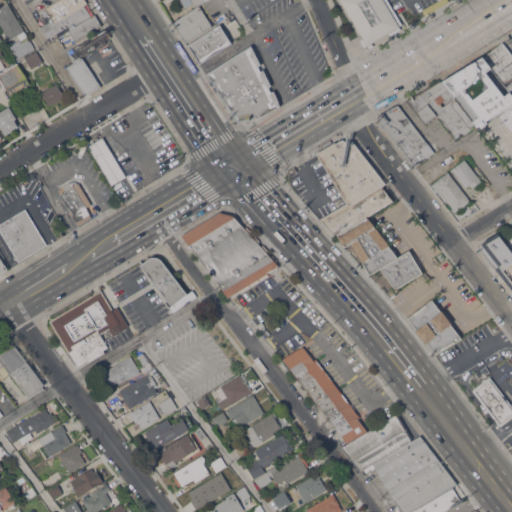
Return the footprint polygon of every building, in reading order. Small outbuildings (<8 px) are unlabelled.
[(67,33),(66,31),(65,32),(65,33),(58,38),(58,37),(58,36),(57,33),(49,38),(41,27),(52,21),(45,9),(45,8),(58,0),(85,0),(87,3),(84,5),(92,18),(67,33)] [(388,0),(402,24),(399,26),(401,29),(389,35),(388,33),(372,43),(373,45),(370,48),(368,44),(364,47),(361,40),(363,39),(340,0),(388,0)] [(28,37),(21,40),(18,35),(8,40),(0,27),(0,11),(1,10),(0,9),(0,7),(8,3),(28,37)] [(202,9),(203,8),(204,11),(203,12),(210,23),(212,22),(214,24),(212,26),(187,42),(175,23),(174,22),(199,5),(200,7),(202,9)] [(102,26),(65,48),(63,45),(74,39),(70,32),(68,34),(67,33),(92,18),(96,15),(102,26)] [(200,63),(188,45),(220,24),(232,43),(200,63)] [(75,64),(67,51),(104,28),(110,38),(80,57),(80,59),(83,57),(84,58),(75,64)] [(17,59),(9,46),(20,39),(21,42),(28,37),(35,48),(17,59)] [(511,96),(501,81),(483,55),(504,43),(511,53),(511,96)] [(207,73),(251,44),(261,64),(258,65),(261,71),(263,69),(271,85),(269,87),(271,91),(274,90),(280,106),(258,118),(257,116),(238,121),(208,74),(207,73)] [(36,51),(43,62),(32,68),(25,58),(36,51)] [(0,57),(7,53),(10,59),(3,63),(6,67),(0,70),(0,57)] [(460,105),(441,81),(483,56),(490,66),(484,70),(495,84),(502,93),(507,90),(511,97),(511,106),(498,115),(496,112),(486,120),(488,122),(479,129),(476,125),(476,126),(460,105)] [(84,58),(92,72),(94,71),(102,84),(100,85),(101,86),(85,95),(68,68),(75,64),(84,58)] [(29,83),(16,91),(14,88),(8,91),(0,77),(0,75),(18,64),(29,83)] [(420,94),(441,81),(460,105),(476,126),(464,135),(462,133),(456,139),(440,118),(437,115),(420,94)] [(57,83),(65,98),(48,108),(39,94),(57,83)] [(426,124),(408,101),(420,94),(437,115),(426,124)] [(438,150),(414,164),(401,146),(399,147),(396,144),(379,122),(379,120),(378,119),(378,117),(379,115),(397,105),(418,131),(432,148),(435,146),(438,150)] [(0,127),(0,111),(9,106),(17,118),(14,119),(18,126),(12,129),(13,130),(5,135),(0,127)] [(511,133),(498,115),(511,106),(511,133)] [(89,145),(103,137),(126,176),(112,185),(89,145)] [(339,235),(336,232),(334,233),(320,218),(346,203),(316,153),(334,142),(335,143),(341,139),(355,143),(386,183),(382,186),(393,200),(367,216),(368,218),(339,235)] [(481,180),(472,187),(470,184),(465,188),(451,169),(465,159),(481,180)] [(470,200),(464,205),(465,206),(462,208),(462,207),(456,212),(446,200),(445,201),(437,191),(436,192),(434,190),(435,189),(432,184),(448,171),(470,200)] [(63,186),(68,183),(72,182),(76,182),(77,184),(79,183),(92,204),(87,207),(92,214),(77,224),(76,222),(77,221),(60,194),(65,191),(63,186)] [(0,224),(25,209),(47,245),(19,261),(0,229),(0,224)] [(182,235),(220,211),(231,214),(278,266),(268,273),(269,275),(261,280),(259,278),(258,279),(259,281),(251,286),(250,284),(249,285),(250,286),(242,292),(241,289),(229,297),(183,236),(182,235)] [(370,221),(373,220),(400,256),(409,250),(410,252),(381,269),(380,268),(370,274),(351,243),(345,246),(339,235),(368,218),(370,221)] [(511,250),(511,289),(480,248),(481,244),(482,242),(498,233),(499,234),(511,250)] [(422,272),(396,288),(381,269),(410,252),(422,272)] [(141,265),(150,258),(152,257),(154,257),(156,257),(158,257),(159,258),(161,260),(187,294),(192,290),(197,296),(192,300),(191,299),(173,313),(169,307),(172,305),(167,300),(165,302),(167,304),(156,312),(147,300),(160,290),(148,274),(141,265)] [(104,288),(116,308),(117,307),(133,335),(120,343),(111,328),(101,334),(111,350),(88,363),(87,362),(78,367),(50,320),(104,288)] [(425,343),(416,331),(417,330),(409,318),(432,300),(462,338),(436,353),(427,341),(426,342),(425,343)] [(0,368),(0,346),(11,340),(45,389),(30,398),(4,365),(0,368)] [(346,443),(283,357),(303,345),(310,355),(312,353),(316,358),(317,357),(361,417),(358,419),(367,431),(346,443)] [(149,362),(143,366),(137,356),(143,353),(149,362)] [(141,372),(130,379),(128,377),(118,383),(117,382),(108,387),(99,374),(131,355),(141,372)] [(119,390),(132,383),(132,382),(134,381),(135,381),(147,374),(148,376),(151,374),(160,389),(130,408),(119,390)] [(222,409),(218,402),(227,396),(221,386),(240,375),(244,382),(246,381),(252,391),(222,409)] [(499,389),(511,405),(511,417),(501,426),(480,400),(472,390),(490,376),(499,389)] [(254,394),(264,412),(241,426),(240,424),(233,429),(229,421),(235,417),(234,415),(231,417),(227,410),(254,394)] [(208,405),(202,409),(197,400),(204,397),(208,405)] [(177,410),(166,416),(159,404),(170,398),(177,410)] [(151,399),(161,417),(142,429),(141,427),(140,428),(136,422),(135,422),(133,418),(132,418),(130,414),(130,413),(129,412),(151,399)] [(6,431),(29,417),(29,418),(46,408),(49,413),(51,412),(57,421),(47,427),(48,428),(46,429),(45,428),(38,433),(36,429),(24,437),(23,436),(13,442),(7,432),(6,431)] [(217,426),(213,419),(224,412),(228,420),(217,426)] [(272,412),(281,427),(273,432),(275,434),(255,447),(252,443),(251,443),(249,439),(250,439),(248,434),(246,435),(244,431),(245,430),(244,429),(272,412)] [(168,418),(171,417),(175,423),(190,414),(198,426),(190,430),(189,429),(148,453),(144,447),(151,443),(145,432),(168,418)] [(372,463),(360,471),(343,448),(396,415),(411,441),(420,435),(421,436),(373,465),(372,463)] [(49,456),(38,438),(52,430),(52,431),(63,424),(67,431),(66,432),(72,442),(49,456)] [(287,432),(292,443),(294,448),(263,467),(265,471),(254,478),(247,467),(260,459),(255,451),(287,432)] [(188,434),(190,437),(192,436),(201,450),(184,460),(182,458),(176,461),(178,464),(170,468),(167,464),(166,464),(158,452),(188,434)] [(421,436),(457,484),(453,486),(454,488),(413,511),(402,511),(373,465),(421,436)] [(240,457),(234,446),(244,441),(250,451),(240,457)] [(59,455),(78,443),(83,451),(80,453),(86,463),(69,473),(59,455)] [(0,447),(2,446),(9,455),(0,460),(0,447)] [(278,466),(301,452),(309,465),(307,467),(309,470),(288,482),(290,485),(282,490),(272,475),(273,474),(272,473),(269,476),(272,479),(261,488),(255,480),(258,477),(269,469),(277,464),(278,466)] [(210,473),(195,482),(194,479),(183,486),(182,484),(179,486),(173,477),(176,475),(174,473),(203,455),(205,458),(204,463),(210,473)] [(211,462),(221,456),(227,465),(216,472),(211,462)] [(15,465),(21,475),(10,482),(4,472),(15,465)] [(92,468),(94,472),(97,470),(104,482),(78,496),(74,489),(76,488),(71,480),(92,468)] [(220,474),(227,487),(218,492),(217,491),(205,498),(210,506),(198,511),(193,503),(195,502),(190,492),(193,490),(192,489),(220,474)] [(327,489),(305,502),(296,485),(313,476),(315,480),(320,477),(327,489)] [(37,494),(28,500),(21,488),(30,483),(37,494)] [(94,511),(89,511),(83,500),(92,494),(91,493),(107,483),(111,490),(106,493),(112,501),(94,511)] [(63,492),(53,499),(47,490),(58,484),(63,492)] [(0,490),(5,488),(13,503),(0,510),(0,490)] [(413,511),(454,488),(461,500),(441,511),(413,511)] [(291,500),(279,507),(273,498),(285,490),(291,500)] [(244,510),(241,511),(206,511),(227,498),(226,497),(234,492),(244,510)] [(337,511),(308,511),(307,509),(330,495),(333,493),(339,503),(342,509),(337,511)] [(76,501),(82,511),(66,511),(65,509),(76,501)] [(127,511),(106,511),(122,503),(127,511)]
